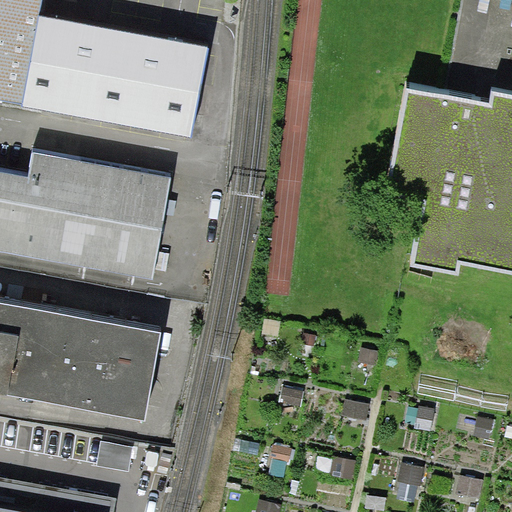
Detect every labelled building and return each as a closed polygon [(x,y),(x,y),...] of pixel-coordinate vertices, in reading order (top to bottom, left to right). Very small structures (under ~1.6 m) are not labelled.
[(42,0),(0,0),(0,104),(185,138),(202,45),(40,16),(42,0)] [(511,93),(511,94),(488,88),(485,103),(404,85),(383,184),(422,193),(407,263),(457,274),(461,258),(511,268),(511,93)] [(35,169),(0,162),(0,246),(149,275),(168,177),(39,151),(35,169)] [(158,327),(0,297),(0,388),(140,417),(158,327)] [(0,511),(107,511),(108,511),(87,494),(0,477),(0,511)]
